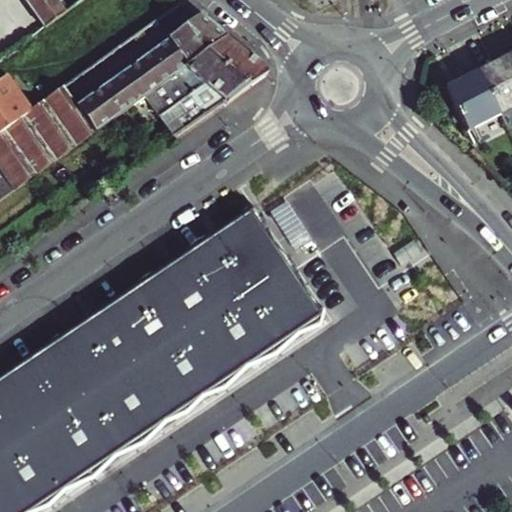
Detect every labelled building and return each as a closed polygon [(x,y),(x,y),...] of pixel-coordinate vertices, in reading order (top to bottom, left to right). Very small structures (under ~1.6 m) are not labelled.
[(59,1),(58,0),(22,0),(43,28),(67,11),(59,1)] [(79,106),(96,130),(144,96),(169,78),(226,38),(201,17),(175,36),(137,63),(79,106)] [(158,117),(246,55),(226,38),(169,78),(144,96),(152,107),(158,117)] [(511,107),(511,54),(479,71),(501,113),(511,107)] [(173,138),(265,71),(246,55),(158,117),(173,138)] [(501,113),(479,71),(447,87),(469,130),(501,113)] [(0,131),(32,109),(7,73),(0,78),(0,131)] [(79,106),(64,86),(32,109),(0,131),(0,184),(6,193),(96,130),(79,106)] [(256,217),(0,389),(0,511),(40,511),(326,320),(256,217)] [(415,274),(389,290),(402,310),(427,294),(415,274)]
